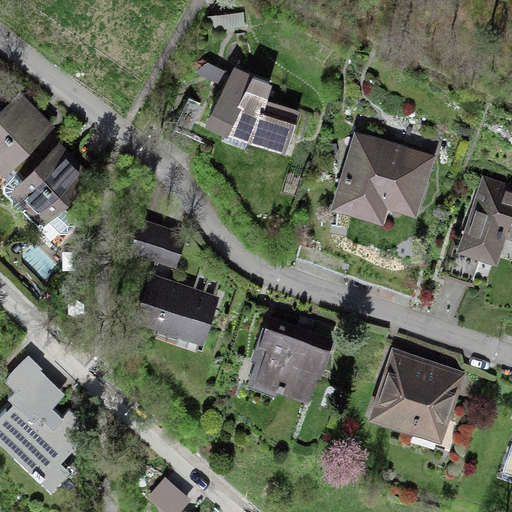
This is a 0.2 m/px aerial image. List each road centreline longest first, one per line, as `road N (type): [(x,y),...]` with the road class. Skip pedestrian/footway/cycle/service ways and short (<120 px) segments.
road 1 (residential): [(0,37),(96,108),(259,269),(511,361)]
road 2 (residential): [(242,511),(0,284)]
